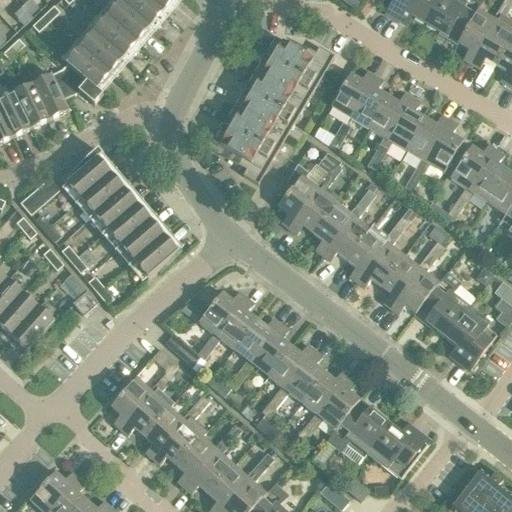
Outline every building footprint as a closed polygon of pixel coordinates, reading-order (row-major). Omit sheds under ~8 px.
[(97,93),(177,0),(124,0),(62,72),(51,78),(64,103),(79,96),(94,108),(103,98),(97,93)] [(425,25),(439,0),(394,0),(386,16),(406,28),(412,18),(425,25)] [(478,13),(485,1),(483,0),(464,0),(463,4),(456,0),(439,0),(425,25),(440,34),(439,35),(447,40),(451,34),(461,40),(477,13),(478,13)] [(511,0),(505,0),(502,5),(511,10),(511,8),(511,0)] [(26,14),(30,18),(39,10),(31,1),(22,9),(26,14)] [(500,18),(496,15),(493,21),(478,13),(485,1),(478,13),(477,13),(461,40),(458,45),(469,52),(464,61),(472,66),(500,18)] [(22,9),(19,5),(10,13),(24,28),(32,21),(30,18),(26,14),(22,9)] [(511,23),(505,20),(511,10),(502,5),(496,15),(500,18),(472,66),(480,71),(485,61),(496,67),(511,39),(511,23)] [(49,25),(60,15),(54,9),(43,19),(49,25)] [(39,35),(49,25),(43,19),(32,29),(39,35)] [(511,39),(496,67),(506,73),(500,83),(509,88),(511,81),(511,39)] [(290,41),(287,47),(275,40),(213,145),(224,152),(221,157),(246,172),(243,178),(258,188),(334,59),(319,49),(315,56),(290,41)] [(17,56),(25,49),(19,42),(11,49),(17,56)] [(11,49),(3,56),(4,56),(9,63),(17,56),(11,49)] [(350,121),(375,79),(367,74),(362,83),(351,77),(331,110),(350,121)] [(69,114),(64,103),(51,78),(32,87),(49,123),(69,114)] [(369,132),(388,99),(378,93),(383,84),(375,79),(350,121),(369,132)] [(31,132),(49,123),(32,87),(13,96),(31,132)] [(0,114),(12,141),(31,132),(13,96),(0,102),(0,114)] [(384,150),(413,101),(404,96),(399,106),(388,99),(369,132),(384,141),(374,158),(381,162),(388,152),(384,150)] [(407,155),(426,122),(415,115),(421,106),(413,101),(384,150),(388,152),(391,146),(407,155)] [(0,146),(12,141),(0,114),(0,146)] [(421,172),(450,124),(441,118),(436,128),(426,122),(407,155),(421,163),(411,180),(419,185),(425,174),(421,172)] [(425,174),(429,168),(444,177),(464,144),(452,137),(458,128),(450,124),(421,172),(425,174)] [(344,140),(350,130),(343,125),(337,136),(344,140)] [(338,151),(344,140),(337,136),(330,146),(338,151)] [(465,200),(497,153),(489,148),(483,157),(472,150),(451,181),(465,191),(454,207),(462,212),(469,202),(465,200)] [(147,282),(178,256),(98,162),(102,158),(98,152),(62,182),(147,282)] [(487,206),(508,174),(498,167),(504,158),(497,153),(465,200),(469,202),(473,196),(487,206)] [(338,168),(340,166),(331,158),(327,155),(327,156),(318,168),(327,175),(335,181),(342,171),(338,168)] [(375,173),(381,162),(374,158),(368,168),(375,173)] [(293,190),(278,209),(288,217),(281,226),(288,232),(323,187),(320,184),(315,190),(306,183),(311,177),(310,176),(300,168),(287,184),(286,185),(287,185),(293,190)] [(502,224),(511,208),(511,177),(508,174),(487,206),(501,215),(497,221),(502,224)] [(340,201),(327,191),(335,181),(327,175),(320,184),(323,187),(288,232),(296,238),(303,229),(312,236),(336,206),(340,201)] [(412,195),(419,185),(411,180),(405,190),(412,195)] [(55,197),(60,193),(49,181),(44,185),(55,197)] [(55,197),(44,185),(40,189),(50,201),(55,197)] [(45,206),(50,201),(40,189),(35,193),(45,206)] [(376,198),(373,195),(369,192),(361,202),(369,207),(376,198)] [(40,210),(45,206),(35,193),(30,198),(40,210)] [(35,214),(40,210),(30,198),(25,202),(35,214)] [(35,214),(25,202),(20,206),(30,218),(35,214)] [(357,223),(369,207),(361,202),(354,211),(358,214),(323,259),(330,265),(337,256),(347,263),(370,233),(357,223)] [(358,214),(354,211),(349,217),(336,206),(312,236),(322,244),(315,253),(323,259),(358,214)] [(455,222),(462,212),(454,207),(448,217),(455,222)] [(511,208),(502,224),(499,228),(509,235),(511,236),(511,208)] [(44,234),(51,228),(42,217),(35,223),(44,234)] [(410,224),(407,222),(403,218),(395,228),(402,234),(410,224)] [(23,234),(30,228),(23,220),(16,226),(23,234)] [(30,242),(37,237),(30,228),(23,234),(30,242)] [(54,246),(61,240),(51,228),(44,234),(54,246)] [(390,249),(402,234),(395,228),(387,238),(392,241),(357,285),(364,291),(371,283),(381,290),(404,260),(390,249)] [(392,241),(387,238),(383,243),(370,233),(347,263),(356,270),(349,279),(357,285),(392,241)] [(429,255),(437,261),(444,251),(437,246),(429,255)] [(71,265),(78,260),(68,248),(62,254),(71,265)] [(50,265),(56,260),(50,252),(43,258),(50,265)] [(425,276),(437,261),(429,255),(422,265),(426,268),(391,312),(399,318),(406,309),(415,317),(419,312),(438,287),(425,276)] [(57,274),(63,268),(56,260),(50,265),(57,274)] [(81,276),(87,271),(78,260),(71,265),(81,276)] [(426,268),(422,265),(417,271),(404,260),(381,290),(390,297),(383,306),(391,312),(426,268)] [(446,340),(469,311),(452,298),(460,286),(447,276),(438,287),(419,312),(429,319),(424,325),(431,330),(432,329),(446,340)] [(98,297),(105,291),(95,279),(88,285),(98,297)] [(0,321),(23,296),(7,282),(0,290),(0,321)] [(511,309),(511,292),(503,285),(494,296),(511,309)] [(80,301),(87,295),(80,286),(73,292),(80,301)] [(107,308),(114,302),(105,291),(98,297),(107,308)] [(87,295),(80,301),(73,307),(84,318),(97,307),(87,295)] [(211,347),(246,301),(239,295),(232,304),(222,296),(199,326),(213,337),(207,344),(211,347)] [(0,329),(11,339),(38,309),(23,296),(0,321),(0,329)] [(234,353),(256,323),(247,316),(254,307),(246,301),(211,347),(207,344),(197,356),(196,358),(200,360),(204,363),(220,342),(234,353)] [(27,354),(54,324),(38,309),(11,339),(27,354)] [(450,359),(458,365),(469,374),(497,339),(486,331),(489,327),(469,311),(446,340),(457,349),(450,359)] [(246,372),(281,328),(273,322),(266,331),(256,323),(234,353),(247,363),(235,379),(242,385),(250,375),(246,372)] [(267,380),(291,350),(281,343),(288,334),(281,328),(246,372),(250,375),(254,369),(267,380)] [(196,358),(197,356),(173,337),(164,347),(193,370),(200,360),(196,358)] [(280,399),(315,355),(307,349),(300,358),(291,350),(267,380),(280,390),(268,405),(276,411),(284,401),(280,399)] [(160,352),(151,361),(152,362),(165,373),(164,377),(162,379),(169,385),(173,380),(170,377),(178,368),(160,352)] [(301,406),(325,377),(315,369),(322,360),(315,355),(280,399),(284,401),(288,396),(301,406)] [(314,425),(348,381),(341,375),(334,384),(325,377),(301,406),(315,417),(303,432),(310,438),(318,428),(314,425)] [(158,391),(120,434),(127,440),(134,431),(143,439),(168,411),(173,405),(161,394),(169,385),(162,379),(154,388),(158,391)] [(235,394),(242,385),(235,379),(227,388),(235,394)] [(356,408),(359,404),(349,396),(356,387),(348,381),(314,425),(318,428),(322,423),(335,433),(336,433),(356,408)] [(158,391),(154,388),(149,394),(135,382),(110,410),(120,419),(113,427),(120,434),(158,391)] [(194,408),(201,414),(209,405),(202,398),(194,408)] [(269,421),(276,411),(268,405),(261,415),(269,421)] [(194,422),(201,414),(194,408),(186,417),(190,420),(152,463),(159,469),(167,460),(177,469),(202,441),(208,434),(194,422)] [(365,416),(356,408),(336,433),(335,433),(327,444),(341,455),(358,468),(366,457),(390,427),(376,417),(377,415),(369,410),(365,416)] [(190,420),(186,417),(181,422),(168,411),(143,439),(152,447),(145,456),(152,463),(190,420)] [(390,427),(366,457),(387,473),(400,484),(431,444),(428,442),(417,433),(408,426),(401,436),(390,427)] [(226,436),(233,443),(241,434),(234,428),(226,436)] [(303,447),(310,438),(303,432),(295,442),(303,447)] [(220,458),(233,443),(226,436),(218,446),(222,449),(184,491),(191,497),(199,489),(209,498),(234,470),(220,458)] [(222,449),(218,446),(213,451),(202,441),(177,469),(185,476),(177,485),(184,491),(222,449)] [(259,466),(266,472),(274,463),(267,456),(259,466)] [(253,511),(266,498),(253,487),(266,472),(259,466),(250,475),(254,478),(223,511),(253,511)] [(223,511),(254,478),(250,475),(246,480),(234,470),(209,498),(217,505),(211,511),(223,511)] [(51,511),(79,482),(72,476),(64,484),(55,475),(30,503),(39,511),(51,511)] [(493,477),(488,484),(478,476),(463,495),(457,490),(439,511),(450,511),(452,510),(454,511),(496,511),(507,499),(497,491),(502,484),(502,480),(499,477),(493,477)] [(361,505),(369,495),(349,479),(341,489),(361,505)] [(80,511),(87,504),(79,497),(86,488),(79,482),(51,511),(80,511)] [(338,511),(342,511),(350,504),(328,486),(320,496),(338,511)] [(281,511),(278,509),(288,499),(275,487),(266,498),(253,511),(281,511)] [(511,511),(511,502),(507,499),(496,511),(511,511)]
